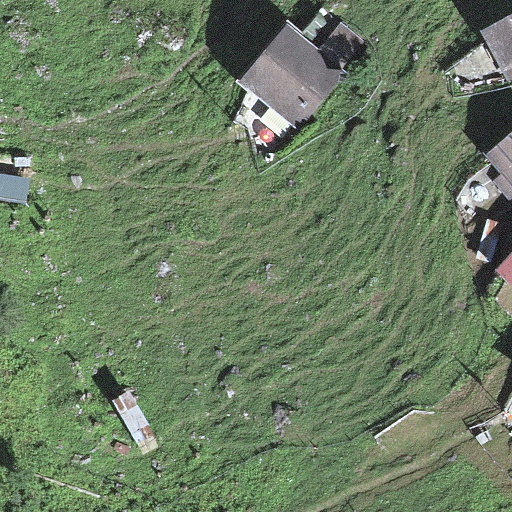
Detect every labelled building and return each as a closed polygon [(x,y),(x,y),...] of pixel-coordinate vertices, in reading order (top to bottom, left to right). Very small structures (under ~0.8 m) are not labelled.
[(508,80),(511,77),(511,16),(482,33),(508,80)] [(287,27),(241,84),(295,126),(362,42),(341,25),(319,52),(287,27)] [(495,170),(487,178),(511,206),(511,120),(478,151),(495,170)] [(0,177),(0,196),(29,202),(32,183),(0,177)] [(511,242),(491,265),(511,283),(511,242)]
